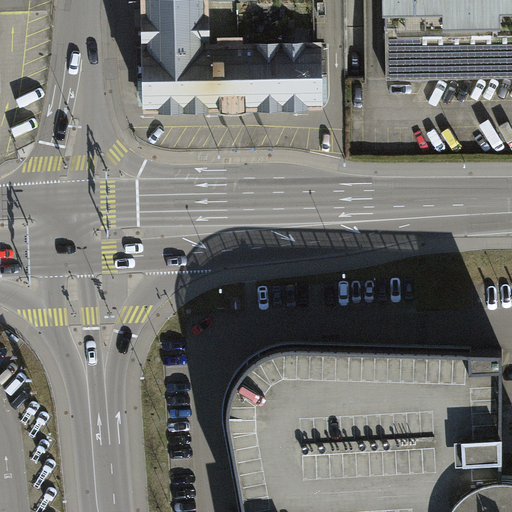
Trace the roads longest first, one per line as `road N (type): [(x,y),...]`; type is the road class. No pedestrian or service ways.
road 1 (primary): [(194,243),(345,236),(466,209)]
road 2 (primary): [(466,209),(323,193),(229,195)]
road 3 (residential): [(101,435),(138,312),(194,243)]
road 4 (residential): [(101,435),(86,248)]
road 5 (residential): [(229,195),(142,170),(94,122)]
road 6 (residential): [(78,59),(58,124),(50,203)]
road 7 (primary): [(229,195),(85,201)]
road 8 (residential): [(51,315),(71,363),(79,415),(101,435)]
